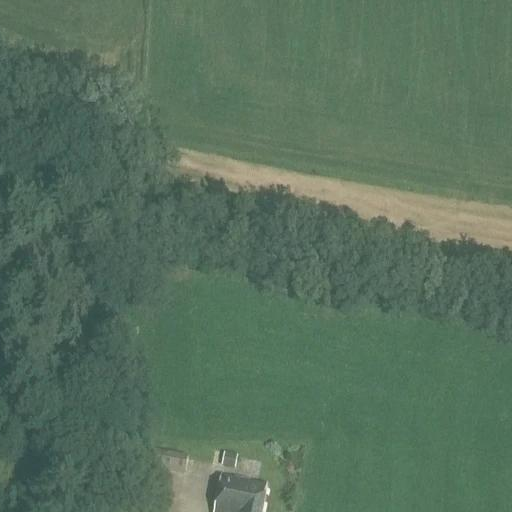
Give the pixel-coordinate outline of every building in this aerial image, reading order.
[(121,469),(140,470),(141,462),(143,421),(141,421),(144,364),(127,362),(124,420),(122,461),(121,469)] [(154,472),(186,477),(189,458),(157,452),(154,472)] [(222,467),(235,469),(237,458),(224,455),(222,467)] [(123,504),(140,505),(140,481),(139,481),(140,473),(124,473),(123,480),(123,504)] [(263,511),(268,487),(221,478),(214,511),(263,511)]
